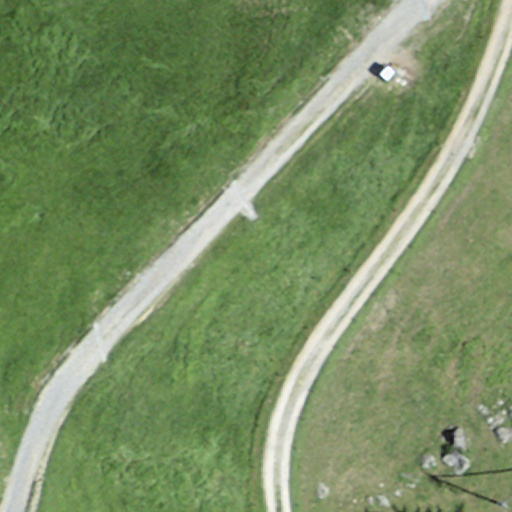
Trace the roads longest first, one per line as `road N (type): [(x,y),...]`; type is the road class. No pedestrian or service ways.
road 1 (track): [(423,0),(57,401),(15,511)]
road 2 (track): [(284,511),(279,432),(314,347),(378,270),(483,109),(511,25)]
